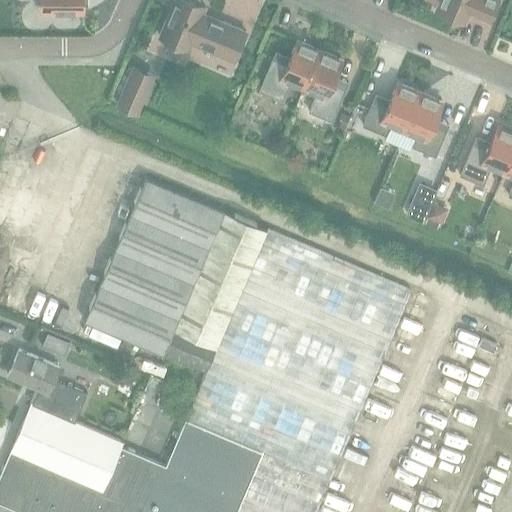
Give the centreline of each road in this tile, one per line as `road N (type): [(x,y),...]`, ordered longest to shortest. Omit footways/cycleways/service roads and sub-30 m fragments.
road 1 (residential): [(335,0),(511,74)]
road 2 (residential): [(0,48),(110,39),(133,0)]
